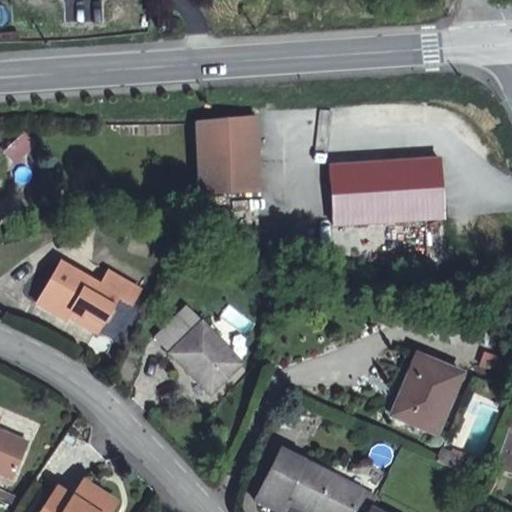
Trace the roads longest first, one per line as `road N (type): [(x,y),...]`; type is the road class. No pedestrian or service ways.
road 1 (secondary): [(0,77),(502,46)]
road 2 (residential): [(197,511),(142,445),(0,344)]
